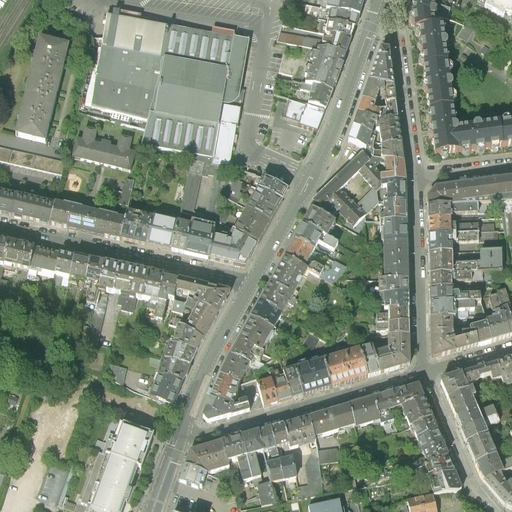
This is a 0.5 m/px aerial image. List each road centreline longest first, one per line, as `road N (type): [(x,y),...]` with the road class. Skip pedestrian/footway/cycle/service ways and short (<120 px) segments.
road 1 (primary): [(252,286),(329,142),(382,0)]
road 2 (residential): [(0,227),(252,286)]
road 3 (residential): [(180,433),(193,437),(427,373)]
road 4 (residential): [(427,373),(414,178)]
road 5 (residential): [(414,178),(392,5),(385,0)]
road 6 (primary): [(180,433),(252,286)]
road 7 (residential): [(497,511),(471,483),(427,373)]
